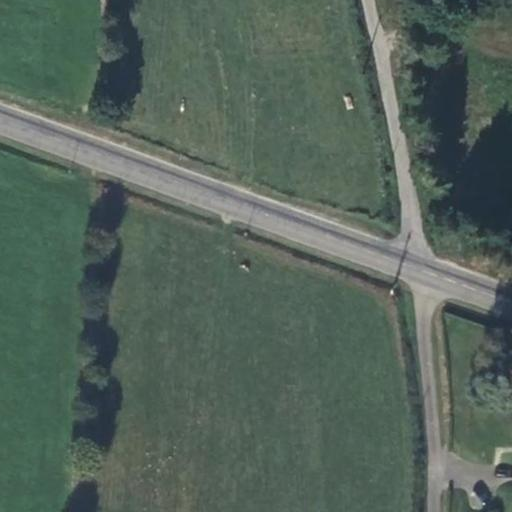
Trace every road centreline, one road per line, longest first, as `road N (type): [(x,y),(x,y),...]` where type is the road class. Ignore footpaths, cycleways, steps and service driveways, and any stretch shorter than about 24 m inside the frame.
road 1 (secondary): [(423,272),(0,122)]
road 2 (unclassified): [(375,0),(423,272)]
road 3 (unclassified): [(423,272),(437,511)]
